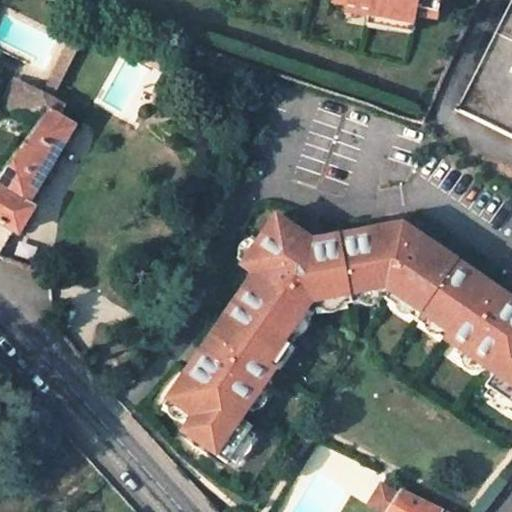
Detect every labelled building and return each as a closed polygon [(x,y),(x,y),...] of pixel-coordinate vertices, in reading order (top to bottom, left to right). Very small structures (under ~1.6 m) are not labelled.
[(331,0),(331,3),(347,7),(368,11),(367,15),(412,23),(414,13),(434,17),(438,0),(331,0)] [(456,106),(454,112),(459,115),(460,113),(511,139),(511,0),(458,107),(456,106)] [(346,11),(367,16),(367,15),(368,11),(347,7),(346,11)] [(62,79),(95,14),(85,10),(52,73),(62,79)] [(367,16),(365,24),(410,33),(412,23),(367,15),(367,16)] [(218,54),(214,65),(244,75),(248,64),(218,54)] [(51,101),(62,79),(52,73),(41,95),(51,101)] [(51,101),(41,95),(15,82),(1,109),(35,125),(46,110),(51,101)] [(0,249),(12,230),(17,233),(32,208),(27,204),(73,127),(56,117),(62,107),(51,101),(46,110),(35,125),(0,172),(0,249)] [(316,244),(280,218),(244,267),(257,276),(168,400),(193,418),(189,424),(183,433),(227,465),(230,461),(249,433),(252,429),(240,421),(248,411),(262,390),(274,374),(267,369),(289,339),(308,312),(313,305),(385,292),(392,296),(422,318),(454,341),(449,348),(465,359),(485,373),(495,380),(487,392),(491,395),(511,410),(511,304),(411,232),(403,243),(387,231),(316,244)] [(387,303),(392,296),(385,292),(313,305),(308,312),(315,317),(318,313),(320,312),(322,315),(326,317),(333,318),(337,316),(340,314),(343,311),(345,308),(359,306),(362,308),(366,310),(370,311),(373,311),(378,309),(382,307),(385,301),(387,303)] [(417,324),(422,318),(392,296),(387,303),(397,310),(404,315),(411,320),(417,324)] [(411,320),(404,315),(397,310),(398,313),(401,318),(403,319),(407,320),(411,320)] [(315,317),(308,312),(289,339),(267,369),(274,374),(279,366),(283,365),(287,362),(290,358),(290,351),(299,338),(302,338),(306,336),(309,333),(310,328),(310,323),(315,317)] [(449,348),(454,341),(422,318),(417,324),(425,330),(426,335),(430,340),(436,342),(441,342),(449,348)] [(481,379),(485,373),(465,359),(460,365),(462,366),(463,369),(465,374),(468,376),(471,378),(473,378),(479,378),(481,379)] [(262,390),(248,411),(254,415),(255,413),(260,412),(263,410),(266,407),(267,404),(267,400),(267,397),(268,395),(262,390)] [(509,418),(511,414),(511,410),(491,395),(486,401),(492,405),(492,409),(492,411),(496,414),(500,415),(503,414),(509,418)] [(189,424),(193,418),(168,400),(164,406),(168,409),(170,415),(173,419),(179,421),(184,420),(189,424)] [(249,433),(230,461),(236,466),(240,459),(245,458),(248,456),(251,453),(252,448),(251,444),(256,438),(249,433)] [(379,511),(386,511),(397,495),(382,485),(369,505),(379,511)] [(439,511),(400,491),(397,495),(386,511),(439,511)]
